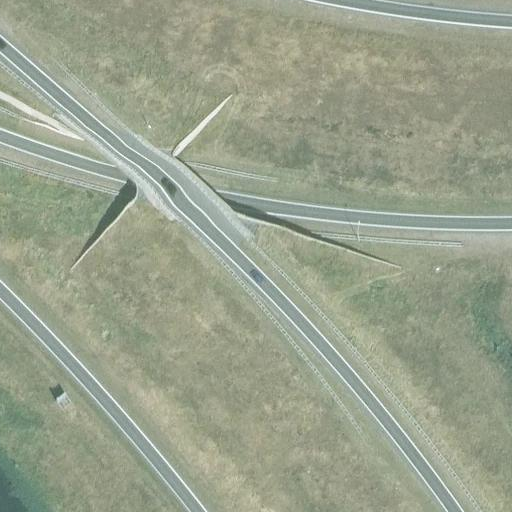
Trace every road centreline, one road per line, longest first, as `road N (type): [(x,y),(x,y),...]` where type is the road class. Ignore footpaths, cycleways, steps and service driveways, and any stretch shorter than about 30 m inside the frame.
road 1 (trunk): [(455,511),(281,301),(0,43)]
road 2 (trunk): [(0,137),(221,199),(345,218),(511,224)]
road 3 (trunk): [(0,293),(195,511)]
road 4 (trunk): [(511,21),(347,0)]
